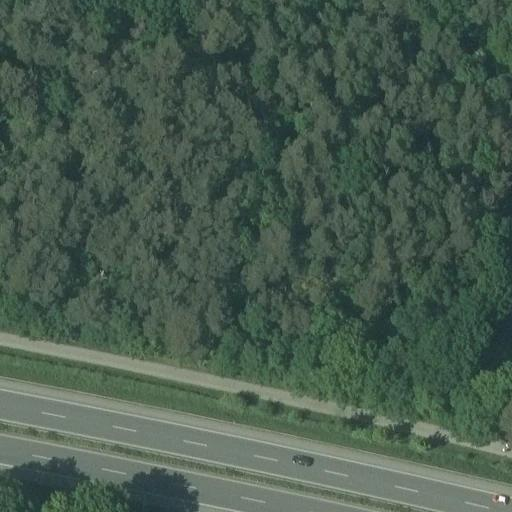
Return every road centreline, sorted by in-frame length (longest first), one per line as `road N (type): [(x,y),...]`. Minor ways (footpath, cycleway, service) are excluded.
road 1 (track): [(511,454),(0,339)]
road 2 (motorway): [(501,511),(0,410)]
road 3 (motorway): [(0,455),(280,511)]
